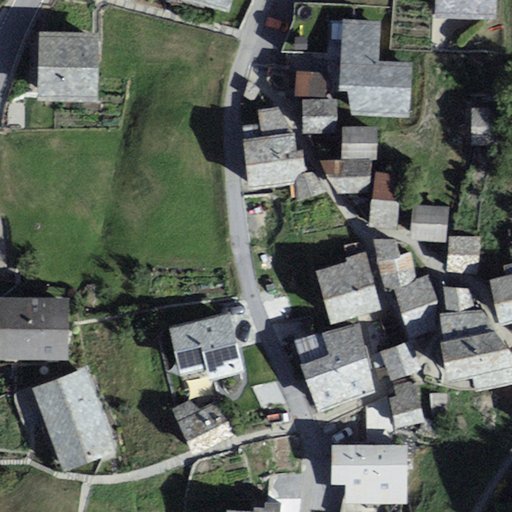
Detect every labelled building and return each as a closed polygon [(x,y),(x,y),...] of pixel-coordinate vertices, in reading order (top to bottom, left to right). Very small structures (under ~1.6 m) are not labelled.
[(431,0),(431,10),(486,12),(486,0),(431,0)] [(410,107),(413,51),(379,49),(381,10),(345,8),(340,103),(410,107)] [(94,37),(36,38),(37,96),(95,95),(94,37)] [(339,92),(302,93),(303,125),(341,125),(341,119),(339,92)] [(507,110),(474,110),(474,141),(508,141),(507,110)] [(376,119),(341,119),(341,125),(343,154),(375,154),(376,119)] [(292,139),(246,142),(252,187),(301,181),(300,174),(292,139)] [(375,169),(375,154),(343,154),(343,190),(375,189),(375,169)] [(401,170),(375,169),(375,189),(374,219),(400,219),(401,170)] [(446,211),(414,210),(413,237),(445,239),(445,230),(446,211)] [(482,229),(445,230),(445,239),(447,269),(480,266),(482,229)] [(395,232),(371,236),(384,281),(396,281),(418,274),(413,250),(401,253),(395,232)] [(366,260),(321,273),(333,318),(379,306),(366,260)] [(511,277),(492,281),(500,321),(511,318),(511,277)] [(63,301),(0,300),(0,356),(62,357),(63,301)] [(225,317),(169,331),(178,367),(234,353),(225,317)] [(355,328),(299,345),(316,403),(372,386),(355,328)] [(393,371),(422,360),(410,328),(381,339),(393,371)] [(83,370),(34,387),(63,468),(112,451),(83,370)] [(220,397),(177,417),(192,450),(235,430),(220,397)] [(371,430),(393,429),(392,408),(370,409),(371,430)] [(415,439),(328,440),(329,481),(346,481),(346,499),(416,498),(415,439)]
